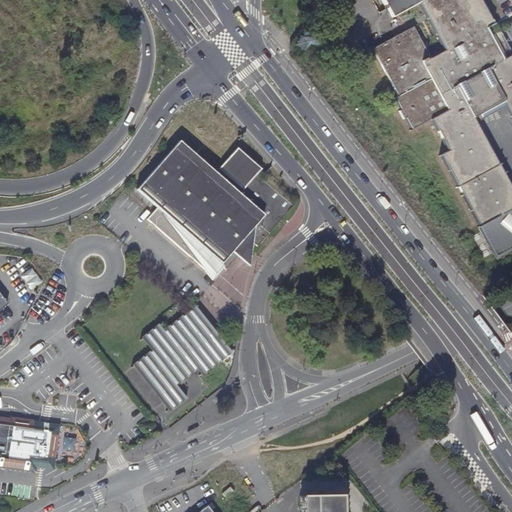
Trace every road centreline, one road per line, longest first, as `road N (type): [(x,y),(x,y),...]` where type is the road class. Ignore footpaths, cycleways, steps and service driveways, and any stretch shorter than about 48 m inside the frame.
road 1 (primary): [(511,372),(248,34)]
road 2 (primary): [(349,238),(442,353),(511,465)]
road 3 (trunk): [(132,0),(148,58),(118,137),(64,177),(0,186)]
road 4 (trunk): [(0,218),(45,213),(93,194),(135,154),(162,109),(208,70)]
road 5 (tertiary): [(260,421),(62,511)]
road 6 (tertiary): [(511,306),(343,385)]
road 7 (primary): [(208,70),(315,194)]
road 8 (unclassified): [(81,287),(106,287),(116,257),(92,241),(69,260)]
